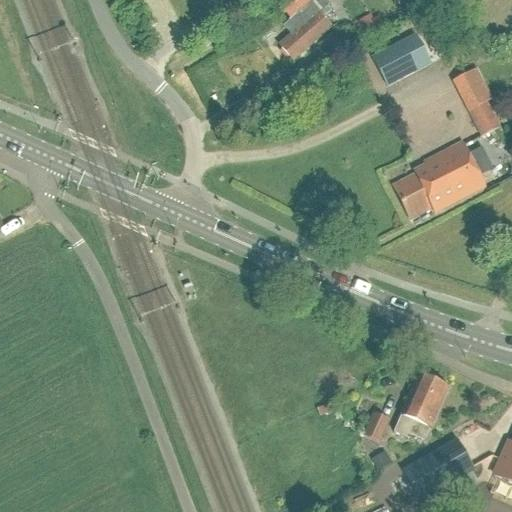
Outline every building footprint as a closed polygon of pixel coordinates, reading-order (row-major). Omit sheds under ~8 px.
[(291,36),(278,47),(292,62),(330,29),(304,0),(296,0),(281,14),(288,22),(283,27),(291,36)] [(386,89),(430,65),(415,36),(370,59),(386,89)] [(207,39),(198,43),(202,50),(210,46),(207,39)] [(452,83),(468,115),(487,105),(492,103),(476,71),(452,83)] [(500,132),(487,105),(468,115),(481,142),(500,132)] [(484,190),(478,178),(490,173),(478,150),(466,156),(462,148),(413,174),(415,179),(393,190),(411,223),(433,212),(435,217),(484,190)] [(393,436),(407,442),(409,437),(424,444),(448,390),(419,377),(393,436)] [(320,419),(331,413),(328,406),(316,411),(320,419)] [(380,447),(380,445),(387,430),(390,422),(372,415),(362,440),(380,447)] [(505,452),(493,478),(511,486),(511,450),(510,455),(505,452)] [(371,461),(377,474),(391,467),(385,454),(371,461)] [(453,480),(438,454),(402,474),(418,500),(453,480)]
